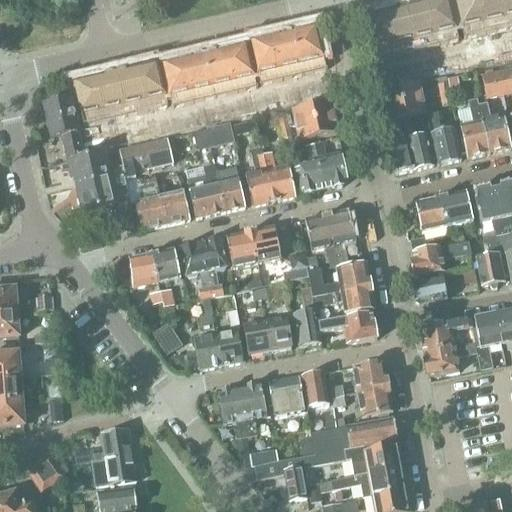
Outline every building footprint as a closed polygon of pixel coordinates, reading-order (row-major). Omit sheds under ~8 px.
[(435,3),(427,4),(437,47),(446,45),(443,33),(456,31),(448,0),(445,0),(444,0),(443,0),(436,0),(435,3)] [(485,36),(476,0),(454,0),(461,29),(474,26),(476,38),(485,36)] [(476,0),(485,36),(494,34),(492,22),(504,19),(499,0),(476,0)] [(511,0),(499,0),(504,19),(511,17),(511,0)] [(407,9),(406,10),(413,41),(425,38),(428,50),(437,47),(427,4),(417,7),(414,6),(409,7),(407,9)] [(395,12),(385,15),(395,57),(404,55),(401,44),(413,41),(406,10),(404,10),(402,8),(396,10),(395,12)] [(395,57),(385,15),(377,17),(374,15),(369,16),(367,19),(363,20),(371,51),(383,48),(386,60),(395,57)] [(303,32),(294,34),(301,65),(323,60),(316,29),(312,30),(310,28),(305,29),(303,32)] [(281,37),(272,39),(282,82),(290,80),(288,68),(301,65),(294,34),(291,35),(288,33),(283,34),(281,37)] [(282,82),(272,39),(263,41),(261,40),(255,41),(254,43),(250,44),(257,75),(270,73),(272,84),(282,82)] [(233,50),(225,52),(235,95),(244,93),(241,81),(254,78),(246,47),(243,48),(240,46),(235,48),(233,50)] [(206,56),(204,57),(211,88),(223,85),(226,97),(235,95),(225,52),(215,54),(212,53),(207,54),(206,56)] [(500,54),(491,56),(492,64),(502,62),(500,54)] [(193,59),(183,62),(193,105),(202,103),(199,91),(211,88),(204,57),(203,57),(200,56),(195,57),(193,59)] [(491,56),(481,59),(483,66),(485,66),(492,64),(491,56)] [(193,105),(183,62),(175,64),(172,62),(167,63),(165,66),(162,67),(169,98),(181,95),(184,107),(193,105)] [(451,64),(442,66),(443,74),(453,72),(451,64)] [(136,71),(146,114),(155,111),(152,100),(165,97),(157,66),(153,67),(151,65),(146,66),(144,69),(136,71)] [(442,66),(432,69),(434,76),(436,76),(443,74),(442,66)] [(115,76),(122,107),(134,104),(137,116),(146,114),(136,71),(126,73),(123,71),(118,73),(116,75),(115,76)] [(409,72),(399,74),(401,82),(411,80),(409,72)] [(511,81),(510,73),(482,79),(486,101),(511,95),(511,81)] [(104,123),(113,121),(110,110),(122,107),(115,76),(113,76),(111,74),(105,76),(104,78),(94,80),(104,123)] [(399,74),(390,77),(391,84),(401,82),(399,74)] [(95,125),(104,123),(94,80),(86,82),(83,81),(78,82),(76,84),(72,85),(80,116),(92,114),(95,125)] [(455,81),(448,82),(451,96),(458,95),(455,81)] [(447,85),(438,87),(441,100),(442,100),(449,99),(447,85)] [(380,94),(383,109),(422,101),(418,86),(380,94)] [(318,92),(308,94),(310,102),(320,100),(318,92)] [(296,97),(286,99),(288,107),(297,105),(296,97)] [(286,99),(276,101),(278,109),(280,109),(288,107),(286,99)] [(442,100),(441,100),(442,108),(451,106),(449,99),(442,100)] [(422,101),(383,109),(386,125),(425,117),(422,101)] [(62,138),(68,165),(83,162),(74,122),(74,121),(75,120),(74,118),(74,117),(73,116),(72,115),(69,103),(45,108),(49,126),(46,128),(48,137),(51,138),(52,141),(62,138)] [(489,157),(478,108),(477,103),(468,104),(469,111),(458,114),(461,129),(460,129),(467,162),(489,157)] [(338,136),(331,104),(292,113),(299,144),(338,136)] [(487,106),(478,108),(489,157),(510,152),(503,120),(490,122),(487,106)] [(248,108),(239,110),(240,118),(250,115),(248,108)] [(239,110),(229,112),(231,120),(240,118),(239,110)] [(206,117),(197,120),(198,128),(208,125),(206,117)] [(265,131),(279,127),(278,122),(277,119),(263,123),(265,131)] [(426,121),(428,130),(437,169),(460,164),(454,132),(440,135),(436,119),(426,121)] [(197,120),(187,122),(189,130),(191,129),(198,128),(197,120)] [(278,122),(279,127),(280,132),(289,130),(286,120),(278,122)] [(410,134),(409,124),(387,129),(395,178),(433,170),(426,138),(412,141),(410,134)] [(248,135),(246,125),(230,129),(233,139),(248,135)] [(159,128),(150,130),(152,138),(161,136),(159,128)] [(150,130),(140,133),(142,141),(144,140),(152,138),(150,130)] [(289,130),(280,132),(283,142),(291,140),(289,130)] [(206,133),(209,147),(210,151),(220,149),(216,131),(206,133)] [(206,133),(195,136),(198,149),(209,147),(206,133)] [(117,138),(108,140),(110,148),(119,146),(117,138)] [(108,140),(98,142),(100,150),(110,148),(108,140)] [(119,153),(122,169),(125,180),(126,183),(135,181),(134,176),(173,167),(167,142),(119,153)] [(322,146),(313,148),(315,155),(323,189),(329,188),(334,191),(342,189),(346,184),(340,158),(340,157),(339,157),(325,160),(322,146)] [(308,164),(294,167),(296,176),(300,195),(301,196),(304,198),(306,197),(313,196),(316,192),(316,191),(318,190),(323,189),(315,155),(313,148),(305,150),(304,150),(305,153),(308,164)] [(273,205),(262,158),(262,154),(251,156),(255,177),(245,179),(252,210),(273,205)] [(271,156),(262,158),(273,205),(295,200),(288,169),(275,172),(271,156)] [(77,190),(124,180),(125,180),(122,169),(110,172),(112,182),(108,183),(103,157),(83,162),(68,165),(72,180),(75,179),(77,190)] [(225,216),(218,188),(214,168),(203,171),(207,190),(189,195),(195,223),(225,216)] [(124,180),(77,190),(83,216),(100,212),(102,215),(111,213),(112,209),(114,209),(111,193),(114,192),(118,211),(130,209),(124,180)] [(165,229),(159,201),(155,184),(155,183),(141,186),(145,203),(135,206),(141,234),(165,229)] [(162,183),(155,184),(159,201),(166,199),(162,183)] [(238,183),(218,188),(225,216),(244,211),(238,183)] [(511,184),(494,188),(505,238),(511,236),(511,184)] [(505,238),(494,188),(473,193),(480,227),(492,224),(494,234),(495,240),(496,240),(505,238)] [(166,199),(159,201),(165,229),(189,224),(183,195),(166,199)] [(446,199),(440,200),(447,230),(457,228),(472,224),(468,206),(466,195),(455,197),(453,197),(446,199)] [(433,202),(415,206),(421,235),(447,230),(440,200),(433,202)] [(329,217),(325,218),(329,237),(331,250),(332,250),(333,249),(336,261),(337,267),(337,269),(340,268),(348,267),(347,262),(346,259),(344,247),(355,245),(349,216),(345,214),(337,216),(329,217)] [(325,218),(305,223),(311,254),(331,250),(329,237),(325,218)] [(256,234),(250,235),(256,266),(280,261),(273,230),(256,234)] [(256,266),(250,235),(244,237),(226,240),(233,272),(256,266)] [(463,235),(450,238),(451,247),(465,244),(463,235)] [(511,288),(511,246),(510,238),(496,241),(499,258),(505,257),(511,288)] [(410,244),(412,255),(433,252),(431,240),(410,244)] [(505,285),(499,258),(496,241),(496,240),(495,240),(484,242),(488,259),(476,261),(482,289),(489,288),(489,289),(492,292),(497,291),(498,287),(498,286),(505,285)] [(220,242),(200,246),(212,300),(223,298),(221,288),(217,288),(214,273),(215,273),(216,274),(224,273),(225,271),(227,270),(220,242)] [(472,263),(469,245),(411,256),(413,264),(411,264),(411,266),(408,269),(409,277),(413,278),(414,281),(444,275),(442,261),(465,257),(467,264),(472,263)] [(212,300),(200,246),(179,251),(185,280),(187,279),(189,281),(196,279),(197,277),(199,276),(201,291),(197,291),(200,303),(212,300)] [(157,256),(150,257),(156,286),(180,281),(174,253),(157,256)] [(305,255),(289,258),(292,273),(308,270),(305,255)] [(156,286),(150,257),(145,258),(145,259),(131,262),(129,265),(132,291),(156,286)] [(314,260),(307,262),(309,274),(316,272),(314,260)] [(313,300),(313,301),(340,296),(340,295),(371,290),(370,283),(367,271),(363,268),(336,272),(339,286),(323,289),(320,272),(316,272),(309,274),(307,274),(308,281),(312,301),(313,300)] [(307,271),(282,276),(284,286),(308,281),(307,274),(307,271)] [(472,274),(464,275),(466,286),(474,285),(472,274)] [(414,305),(418,308),(447,302),(442,279),(411,285),(414,305)] [(259,281),(239,285),(241,295),(261,290),(259,281)] [(281,290),(270,292),(272,298),(276,301),(283,300),(281,290)] [(340,296),(313,301),(314,311),(342,306),(344,318),(375,313),(372,296),(371,290),(340,295),(340,296)] [(313,309),(310,296),(310,291),(301,292),(302,298),(304,310),(312,309),(313,309)] [(0,317),(17,316),(15,292),(0,293),(0,317)] [(265,292),(259,293),(261,303),(267,302),(265,292)] [(261,303),(259,293),(252,294),(254,305),(261,303)] [(152,306),(161,304),(159,294),(150,296),(152,306)] [(169,294),(160,296),(163,309),(172,307),(171,303),(169,294)] [(52,300),(34,302),(34,306),(35,314),(53,313),(52,300)] [(201,305),(204,318),(209,317),(212,316),(209,304),(201,305)] [(172,308),(163,310),(165,322),(175,320),(172,308)] [(511,313),(495,317),(501,347),(511,344),(511,313)] [(228,317),(230,326),(237,325),(235,315),(228,317)] [(293,319),(299,350),(320,346),(315,315),(293,319)] [(17,316),(0,317),(0,342),(19,341),(17,316)] [(204,318),(200,319),(202,328),(212,326),(210,317),(209,317),(204,318)] [(344,332),(346,348),(376,342),(376,340),(379,337),(378,330),(374,328),(373,326),(372,317),(318,327),(319,337),(344,332)] [(501,347),(495,317),(473,321),(479,350),(476,351),(480,373),(492,370),(488,350),(501,347)] [(286,320),(264,324),(270,355),(292,352),(286,320)] [(419,336),(423,356),(454,350),(451,335),(468,332),(466,323),(422,331),(419,336)] [(270,355),(264,324),(243,328),(248,359),(270,355)] [(165,328),(152,336),(164,356),(177,347),(165,328)] [(237,334),(215,338),(221,370),(242,366),(237,334)] [(36,338),(33,341),(34,346),(54,345),(53,336),(37,337),(36,338)] [(221,370),(215,338),(193,342),(199,374),(221,370)] [(454,350),(423,356),(427,380),(459,374),(456,360),(476,356),(474,346),(454,350)] [(0,382),(20,381),(18,357),(0,357),(0,382)] [(178,358),(171,360),(174,369),(184,366),(183,362),(178,358)] [(44,367),(45,378),(58,377),(57,366),(44,367)] [(352,371),(357,396),(388,390),(387,382),(384,369),(380,366),(352,371)] [(328,408),(323,376),(301,380),(307,412),(328,408)] [(0,406),(22,405),(20,381),(0,382),(0,406)] [(299,417),(307,416),(304,399),(301,399),(298,381),(269,386),(273,409),(272,409),(274,421),(286,419),(285,414),(298,412),(299,417)] [(260,388),(238,392),(247,441),(257,439),(255,426),(253,427),(252,423),(266,421),(260,388)] [(330,391),(331,400),(343,398),(342,389),(330,391)] [(388,390),(357,396),(361,421),(392,415),(389,398),(390,398),(388,390)] [(247,441),(238,392),(216,395),(222,428),(236,426),(236,430),(234,430),(236,443),(246,441),(247,441)] [(343,398),(331,400),(333,411),(345,409),(343,398)] [(60,402),(47,403),(48,413),(61,411),(60,402)] [(22,405),(0,406),(0,430),(23,429),(22,405)] [(332,417),(323,419),(326,433),(335,431),(334,428),(332,417)] [(393,422),(311,437),(315,458),(395,444),(397,443),(393,422)] [(346,422),(336,423),(338,431),(347,429),(346,422)] [(75,468),(104,464),(132,459),(128,434),(100,438),(103,456),(93,458),(93,455),(73,458),(75,468)] [(311,439),(298,441),(302,460),(314,458),(311,439)] [(315,458),(307,460),(309,471),(351,463),(354,479),(400,471),(400,469),(402,468),(400,458),(398,459),(395,444),(315,458)] [(276,454),(249,459),(251,471),(254,471),(277,465),(278,465),(276,454)] [(65,480),(49,457),(26,472),(41,496),(65,480)] [(104,464),(108,489),(136,485),(132,459),(104,464)] [(249,459),(239,461),(241,471),(241,473),(251,471),(249,459)] [(277,465),(254,471),(257,484),(285,478),(290,504),(306,501),(300,472),(309,471),(307,460),(278,465),(277,465)] [(354,479),(330,484),(332,494),(348,491),(360,489),(363,502),(372,500),(404,493),(404,491),(406,491),(404,481),(402,481),(400,471),(354,479)] [(73,481),(73,494),(82,493),(82,480),(73,481)] [(316,487),(308,489),(311,505),(320,504),(316,487)] [(4,499),(0,499),(0,511),(35,511),(33,504),(22,507),(18,495),(15,496),(12,493),(6,495),(4,499)] [(97,497),(98,511),(134,511),(135,511),(132,493),(103,497),(97,497)] [(404,493),(372,500),(374,511),(409,511),(408,503),(406,504),(404,493)] [(459,511),(500,511),(499,503),(490,505),(491,511),(486,511),(485,507),(459,511)]
